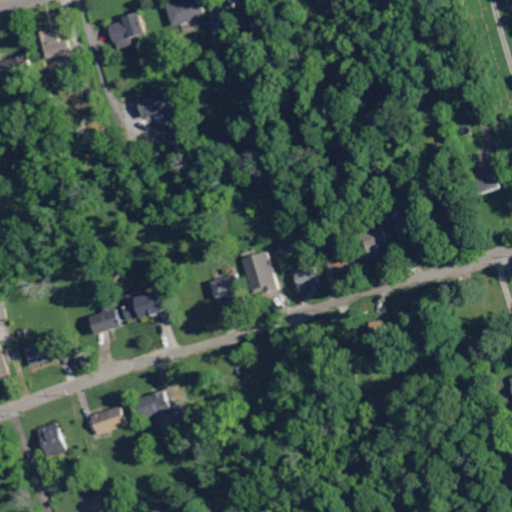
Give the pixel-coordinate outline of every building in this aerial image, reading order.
[(177,25),(170,2),(176,0),(205,0),(208,8),(210,14),(208,15),(198,18),(190,21),(177,25)] [(294,35),(289,18),(290,18),(308,13),(316,11),(320,27),(294,35)] [(137,46),(123,50),(121,43),(119,43),(113,24),(126,20),(127,20),(128,20),(128,19),(127,19),(127,18),(127,17),(143,12),(149,33),(143,35),(134,38),(134,39),(137,46)] [(228,18),(235,41),(230,43),(228,36),(220,39),(214,23),(228,18)] [(65,41),(70,39),(74,51),(61,55),(48,58),(47,55),(47,54),(41,32),(46,30),(47,30),(53,28),(55,28),(61,26),(65,41)] [(28,75),(24,76),(23,75),(9,79),(9,78),(4,62),(5,62),(13,59),(15,59),(25,56),(25,54),(31,53),(36,71),(28,73),(28,75)] [(148,119),(142,97),(147,96),(168,90),(174,111),(169,112),(148,119)] [(482,123),(477,106),(491,102),(496,119),(495,119),(490,121),(486,122),(482,123)] [(482,193),(475,172),(485,169),(498,165),(499,165),(505,185),(501,186),(498,188),(482,193)] [(464,228),(454,231),(453,227),(449,229),(441,202),(459,196),(467,222),(463,224),(464,228)] [(411,240),(403,218),(420,212),(427,235),(411,240)] [(368,263),(359,235),(371,231),(379,229),(385,227),(391,245),(380,248),(383,255),(382,255),(378,257),(379,259),(368,263)] [(336,273),(330,256),(339,253),(349,249),(358,246),(364,264),(355,267),(351,268),(336,273)] [(260,297),(251,270),(249,261),(275,253),(277,262),(283,280),(286,289),(260,297)] [(302,289),(297,271),(318,266),(322,284),(316,285),(313,286),(302,289)] [(249,301),(241,303),(237,305),(236,303),(236,302),(233,303),(231,297),(220,300),(214,282),(222,279),(229,277),(240,274),(249,301)] [(146,319),(145,316),(132,321),(127,307),(141,302),(140,299),(162,291),(169,311),(146,319)] [(0,321),(0,303),(6,302),(10,319),(0,321)] [(100,334),(95,317),(114,311),(120,309),(122,309),(127,327),(116,330),(114,330),(112,331),(102,334),(100,334)] [(389,325),(390,325),(395,355),(379,358),(375,328),(376,328),(375,322),(389,320),(389,325)] [(0,378),(0,332),(14,374),(0,378)] [(36,365),(30,345),(47,339),(51,338),(57,336),(64,333),(71,353),(69,354),(68,354),(63,356),(51,360),(36,365)] [(148,417),(142,399),(156,394),(158,393),(164,392),(168,390),(170,389),(176,407),(172,409),(165,411),(148,417)] [(102,435),(96,419),(95,416),(104,413),(106,413),(106,412),(125,405),(132,424),(112,431),(102,435)] [(53,459),(53,457),(52,456),(45,432),(52,430),(65,426),(72,450),(68,451),(62,453),(60,453),(61,457),(53,459)] [(82,476),(89,474),(92,482),(84,484),(85,486),(71,491),(67,479),(67,478),(68,478),(81,474),(82,476)]
